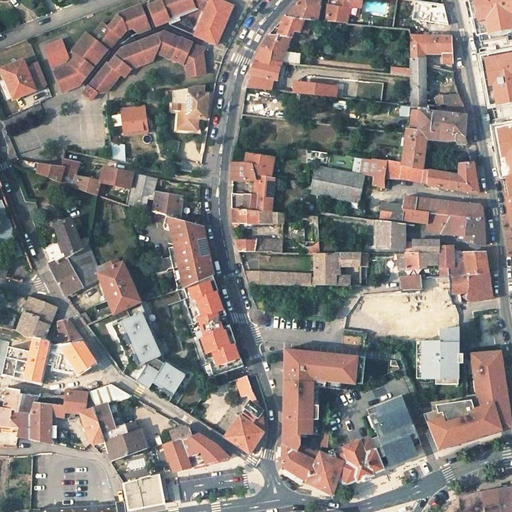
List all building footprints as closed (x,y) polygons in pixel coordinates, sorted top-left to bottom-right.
[(161,0),(149,5),(151,10),(157,26),(170,21),(171,20),(170,17),(195,7),(197,4),(207,8),(210,0),(161,0)] [(195,35),(205,39),(217,44),(234,6),(220,0),(210,0),(207,8),(205,11),(195,35)] [(304,19),(318,21),(321,1),(318,0),(299,0),(287,16),(291,17),(299,18),(304,19)] [(328,0),(328,5),(326,21),(347,22),(347,23),(348,13),(357,14),(358,6),(361,7),(361,0),(328,0)] [(132,27),(139,33),(151,28),(145,12),(142,4),(120,13),(109,27),(112,29),(110,33),(100,25),(90,40),(84,36),(70,54),(65,56),(59,43),(42,50),(60,96),(77,89),(79,87),(85,79),(82,77),(89,69),(91,71),(106,52),(108,54),(127,30),(132,27)] [(79,87),(85,91),(105,65),(107,67),(122,48),(148,37),(149,41),(153,39),(151,36),(166,30),(182,38),(181,40),(191,45),(193,42),(202,46),(205,39),(195,35),(171,24),(170,21),(157,26),(151,10),(145,12),(151,28),(139,33),(133,35),(127,30),(108,54),(106,52),(91,71),(89,69),(82,77),(85,79),(79,87)] [(299,18),(291,17),(286,16),(284,17),(278,34),(291,36),(293,30),(299,31),(304,19),(299,18)] [(482,73),(505,69),(503,61),(502,56),(501,49),(499,42),(492,43),(490,29),(475,32),(478,46),(482,73)] [(85,91),(81,96),(89,103),(95,95),(106,92),(121,75),(125,78),(128,74),(126,68),(130,67),(131,70),(153,61),(157,52),(173,59),(175,56),(178,57),(177,61),(187,65),(188,76),(206,74),(204,52),(206,48),(202,46),(193,42),(191,45),(181,40),(182,38),(166,30),(151,36),(153,39),(149,41),(148,37),(122,48),(107,67),(105,65),(85,91)] [(285,51),(291,36),(278,34),(269,33),(268,34),(262,47),(274,49),(270,61),(281,62),(285,51)] [(422,35),(411,35),(411,58),(426,57),(426,49),(421,49),(422,35)] [(451,35),(422,35),(421,49),(426,49),(442,50),(442,63),(453,62),(451,35)] [(262,47),(252,67),(250,74),(274,80),(277,81),(281,62),(270,61),(274,49),(262,47)] [(503,61),(510,60),(508,48),(501,49),(502,56),(503,61)] [(281,62),(299,64),(300,53),(285,51),(281,62)] [(426,106),(426,65),(426,57),(411,58),(412,107),(426,108),(426,106)] [(28,74),(23,61),(2,69),(6,80),(8,79),(15,97),(47,85),(38,63),(31,66),(34,72),(28,74)] [(404,75),(405,69),(393,67),(392,74),(404,75)] [(247,87),(272,89),(274,80),(250,74),(247,87)] [(324,96),(325,86),(294,82),(293,92),(324,96)] [(336,97),(336,96),(337,87),(325,86),(324,96),(336,97)] [(206,120),(208,94),(205,94),(188,93),(188,90),(189,88),(172,91),(172,103),(182,104),(181,114),(179,114),(177,129),(196,131),(197,119),(206,120)] [(502,101),(510,100),(511,111),(511,110),(511,89),(500,92),(502,101)] [(488,104),(492,132),(511,127),(511,112),(511,111),(510,100),(502,101),(500,92),(486,95),(488,104)] [(437,105),(442,105),(448,105),(461,101),(459,94),(436,96),(437,105)] [(417,131),(465,137),(466,115),(461,101),(448,105),(449,109),(449,113),(436,112),(436,109),(435,108),(435,112),(434,112),(434,111),(433,111),(433,112),(419,111),(419,112),(418,123),(417,131)] [(145,107),(121,110),(124,136),(148,133),(147,124),(150,123),(149,117),(146,117),(145,107)] [(495,138),(499,162),(505,161),(511,160),(511,127),(492,132),(495,138)] [(406,131),(402,163),(402,165),(428,169),(429,157),(424,156),(426,138),(415,137),(416,130),(407,129),(406,131)] [(458,145),(467,144),(465,137),(417,131),(416,130),(415,137),(426,138),(432,139),(445,141),(455,140),(458,145)] [(177,158),(181,143),(163,139),(163,156),(177,158)] [(111,144),(112,161),(124,163),(123,146),(111,144)] [(300,148),(298,162),(307,163),(308,149),(300,148)] [(247,152),(246,162),(252,163),(255,174),(260,175),(270,176),(274,157),(247,152)] [(360,173),(374,176),(373,185),(385,189),(385,188),(384,177),(386,160),(376,159),(363,157),(360,173)] [(52,166),(42,164),(39,175),(45,177),(75,188),(77,189),(96,196),(102,197),(105,189),(99,187),(100,181),(79,176),(76,176),(76,171),(80,162),(64,159),(63,159),(63,167),(52,166)] [(402,163),(386,160),(384,177),(387,177),(405,178),(426,183),(428,169),(402,165),(402,163)] [(248,180),(254,179),(256,179),(255,174),(252,163),(246,162),(233,161),(232,180),(248,180)] [(472,191),(477,192),(478,192),(473,161),(472,161),(459,163),(458,174),(458,189),(472,191)] [(358,203),(365,176),(316,166),(310,193),(358,203)] [(133,174),(104,167),(100,181),(130,188),(133,174)] [(427,185),(446,187),(450,173),(428,169),(426,183),(427,185)] [(450,173),(446,187),(458,189),(458,174),(450,173)] [(145,199),(149,177),(136,174),(129,205),(144,208),(145,199)] [(270,176),(260,175),(258,195),(252,195),(232,193),(232,200),(232,203),(233,208),(271,212),(275,177),(270,176)] [(154,201),(155,192),(157,184),(154,184),(155,178),(149,177),(145,199),(154,201)] [(179,218),(182,197),(155,192),(154,201),(152,210),(152,211),(167,215),(179,218)] [(403,207),(401,221),(414,222),(426,224),(427,213),(447,215),(449,201),(404,196),(403,207)] [(24,257),(3,201),(0,202),(0,249),(12,245),(18,259),(24,257)] [(447,215),(456,216),(455,235),(465,236),(466,236),(467,217),(458,216),(458,202),(449,201),(447,215)] [(480,205),(458,202),(458,216),(467,217),(466,236),(465,236),(464,241),(484,245),(485,239),(482,208),(480,205)] [(382,204),(380,217),(380,219),(401,221),(403,207),(382,204)] [(234,223),(256,223),(283,223),(283,213),(271,212),(233,208),(233,218),(234,223)] [(426,224),(425,230),(436,234),(455,235),(456,216),(447,215),(427,213),(426,224)] [(172,247),(169,248),(171,256),(163,258),(162,255),(151,258),(157,273),(167,270),(168,268),(173,266),(179,289),(182,288),(213,274),(207,252),(204,251),(200,250),(197,237),(204,239),(201,225),(179,219),(179,218),(167,215),(164,225),(165,229),(172,231),(175,245),(172,247)] [(302,215),(303,253),(313,254),(320,254),(320,248),(319,217),(302,215)] [(90,236),(80,240),(72,218),(57,223),(63,239),(60,240),(61,241),(60,242),(66,257),(89,245),(90,236)] [(377,220),(376,248),(404,249),(404,241),(404,224),(377,220)] [(272,252),(282,253),(283,223),(256,223),(256,227),(256,239),(260,239),(261,251),(272,251),(272,252)] [(197,237),(200,250),(204,251),(207,252),(204,239),(197,237)] [(256,239),(238,239),(235,239),(237,246),(238,252),(260,251),(260,239),(256,239)] [(404,241),(404,249),(404,253),(411,253),(412,240),(404,241)] [(440,240),(412,240),(411,253),(437,254),(440,254),(440,246),(440,240)] [(66,296),(83,286),(66,257),(60,242),(43,249),(50,265),(61,286),(66,296)] [(342,253),(342,247),(337,248),(337,242),(323,243),(323,248),(320,248),(320,254),(321,254),(336,253),(341,253),(342,253)] [(83,286),(99,277),(98,273),(100,273),(98,268),(89,245),(66,257),(83,286)] [(440,254),(440,277),(449,277),(468,274),(487,271),(485,252),(466,253),(453,246),(440,246),(440,254)] [(320,254),(313,254),(315,285),(335,285),(336,276),(336,269),(337,269),(336,253),(321,254),(320,254)] [(342,267),(360,267),(360,265),(361,253),(342,253),(341,253),(342,267)] [(397,254),(398,269),(426,268),(426,265),(437,264),(437,254),(411,253),(404,253),(404,254),(397,254)] [(104,290),(113,311),(114,313),(126,308),(141,301),(140,300),(122,262),(117,265),(114,259),(109,262),(111,267),(107,269),(106,267),(104,268),(102,266),(98,268),(100,273),(98,273),(99,277),(102,283),(104,289),(104,290)] [(487,271),(468,274),(468,293),(469,301),(492,299),(487,271)] [(214,375),(243,366),(238,351),(237,351),(235,344),(236,344),(229,325),(226,326),(222,316),(226,315),(221,298),(219,298),(217,291),(218,291),(213,274),(182,288),(179,289),(178,290),(181,300),(185,299),(193,323),(201,321),(206,336),(198,338),(207,363),(210,362),(214,375)] [(453,304),(455,303),(455,305),(462,303),(461,294),(468,293),(468,274),(449,277),(450,295),(453,304)] [(335,285),(351,285),(351,277),(336,276),(335,285)] [(401,278),(402,291),(422,289),(420,277),(420,276),(401,278)] [(435,303),(437,326),(437,329),(458,326),(459,318),(455,305),(455,303),(453,304),(450,295),(449,277),(440,277),(432,276),(425,277),(420,277),(422,289),(423,303),(435,303)] [(401,291),(402,305),(410,304),(423,303),(422,289),(402,291),(401,291)] [(158,309),(181,300),(178,290),(140,300),(141,301),(166,360),(177,353),(158,309)] [(362,295),(364,313),(410,308),(410,304),(402,305),(401,291),(362,295)] [(46,338),(57,308),(50,305),(29,297),(29,298),(20,321),(17,330),(24,337),(33,338),(33,337),(46,338)] [(141,301),(126,308),(131,317),(130,317),(133,323),(126,327),(122,321),(114,325),(113,325),(130,362),(123,373),(125,374),(166,400),(169,402),(187,373),(166,360),(141,301)] [(0,325),(17,330),(20,321),(2,316),(0,324),(0,325)] [(130,317),(122,321),(126,327),(133,323),(130,317)] [(58,333),(75,330),(71,325),(67,320),(58,323),(58,333)] [(437,329),(437,326),(405,326),(405,340),(405,341),(422,340),(436,339),(437,329)] [(422,378),(435,378),(443,378),(443,384),(458,384),(458,359),(458,353),(458,326),(437,329),(436,339),(422,340),(422,378)] [(75,330),(58,333),(62,344),(65,343),(82,340),(75,330)] [(12,361),(9,375),(38,381),(39,365),(44,366),(49,361),(68,359),(65,343),(62,344),(54,345),(50,342),(46,338),(33,337),(33,338),(29,350),(12,347),(10,357),(10,361),(12,361)] [(283,434),(282,446),(287,446),(298,452),(300,446),(300,438),(318,438),(319,387),(340,389),(341,383),(356,385),(359,357),(299,350),(284,349),(283,398),(283,434)] [(511,428),(511,423),(508,389),(505,371),(502,351),(485,352),(473,353),(474,360),(472,360),(476,392),(478,392),(479,407),(474,409),(471,401),(440,405),(443,416),(426,422),(429,429),(438,450),(444,448),(459,443),(466,441),(492,433),(511,428)] [(9,375),(7,389),(19,392),(19,394),(37,397),(43,397),(43,394),(40,394),(42,381),(38,381),(9,375)] [(137,430),(134,422),(123,425),(115,428),(108,405),(116,403),(132,397),(111,385),(88,393),(93,409),(94,409),(105,441),(137,430)] [(0,425),(8,426),(7,430),(7,432),(12,433),(12,430),(13,427),(20,427),(19,431),(18,437),(30,439),(30,413),(34,403),(35,403),(37,397),(19,394),(19,392),(7,389),(7,390),(4,406),(0,405),(0,425)] [(35,403),(34,403),(30,413),(30,439),(50,443),(50,425),(51,416),(64,419),(64,413),(80,415),(89,444),(93,444),(105,441),(94,409),(93,409),(83,412),(87,393),(66,391),(63,406),(35,403)] [(379,437),(371,439),(375,450),(376,449),(380,459),(386,456),(390,467),(418,456),(415,448),(424,444),(404,396),(369,409),(379,437)] [(264,432),(262,411),(250,402),(246,408),(247,409),(242,416),(240,415),(224,436),(250,454),(264,432)] [(116,403),(108,405),(115,428),(123,425),(116,403)] [(191,430),(185,426),(170,431),(173,441),(173,442),(179,440),(182,441),(198,434),(191,430)] [(147,449),(141,429),(137,430),(105,441),(108,451),(111,462),(147,449)] [(68,432),(60,430),(58,438),(66,439),(68,432)] [(164,445),(174,472),(196,467),(229,458),(217,446),(198,434),(182,441),(179,440),(173,442),(173,441),(164,445)] [(357,483),(374,476),(374,474),(384,470),(380,459),(376,449),(375,450),(371,439),(368,438),(340,449),(337,450),(336,454),(335,454),(333,450),(328,452),(329,456),(330,454),(333,456),(332,458),(343,463),(337,481),(339,484),(342,485),(345,484),(345,486),(356,482),(357,483)] [(313,446),(303,442),(300,446),(298,452),(287,446),(282,446),(282,454),(282,464),(281,465),(281,467),(282,467),(283,467),(306,482),(320,453),(320,449),(313,446)] [(329,457),(320,453),(306,482),(308,483),(332,495),(337,481),(343,463),(332,458),(333,456),(330,454),(329,456),(329,457)] [(159,495),(155,477),(155,476),(119,484),(122,498),(124,511),(127,511),(161,505),(161,502),(159,496),(159,495)] [(511,511),(511,487),(481,492),(484,511),(511,511)] [(444,511),(484,511),(481,492),(478,493),(477,492),(459,496),(444,511)]
